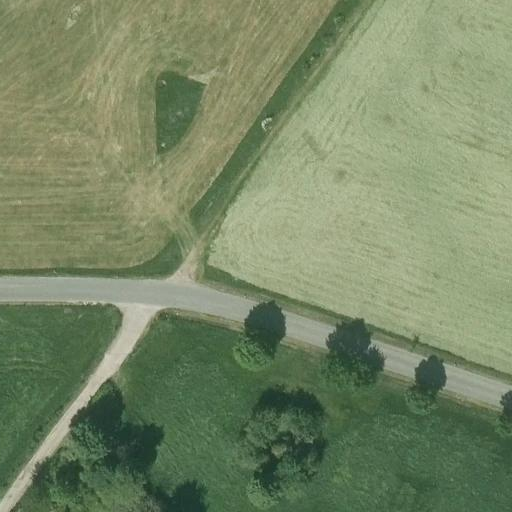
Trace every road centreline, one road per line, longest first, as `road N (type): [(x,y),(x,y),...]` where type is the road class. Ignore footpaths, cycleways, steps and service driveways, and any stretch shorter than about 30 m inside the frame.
road 1 (tertiary): [(511,397),(214,304),(156,294),(0,291)]
road 2 (track): [(156,294),(367,0)]
road 3 (track): [(156,294),(0,509)]
